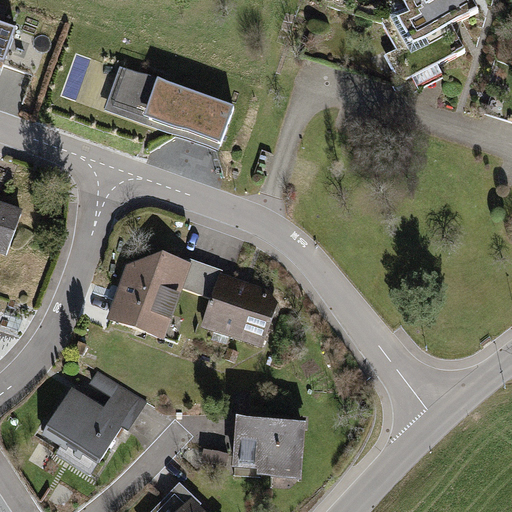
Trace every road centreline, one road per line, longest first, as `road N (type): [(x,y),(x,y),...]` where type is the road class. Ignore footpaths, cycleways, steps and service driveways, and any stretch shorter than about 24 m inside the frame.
road 1 (residential): [(437,422),(302,251),(270,226),(110,179)]
road 2 (residential): [(110,179),(46,335),(0,392)]
road 3 (tertiary): [(349,511),(437,422)]
